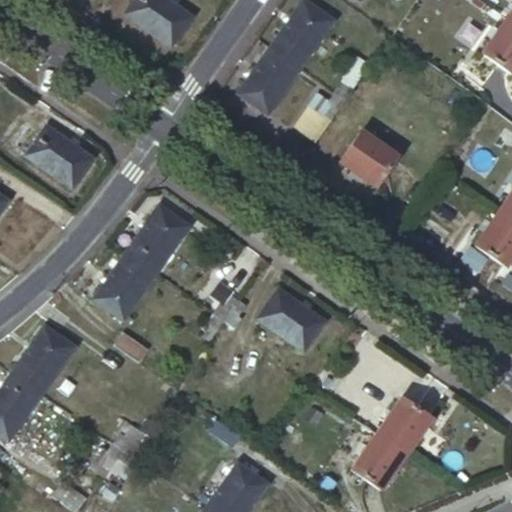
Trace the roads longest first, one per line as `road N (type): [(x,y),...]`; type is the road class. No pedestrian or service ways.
road 1 (tertiary): [(164,130),(511,374)]
road 2 (residential): [(0,314),(92,230),(164,130)]
road 3 (tertiary): [(0,16),(164,130)]
road 4 (residential): [(164,130),(252,0)]
